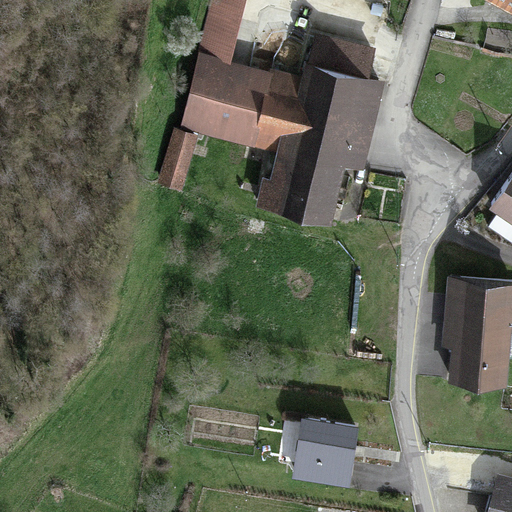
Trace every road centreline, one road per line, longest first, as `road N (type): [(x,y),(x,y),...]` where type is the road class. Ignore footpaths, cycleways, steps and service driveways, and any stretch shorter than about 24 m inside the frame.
road 1 (residential): [(426,511),(400,413),(415,233),(456,198)]
road 2 (residential): [(456,198),(387,126),(425,0)]
